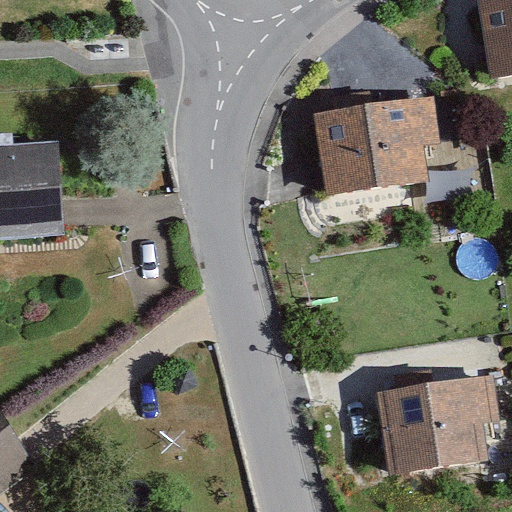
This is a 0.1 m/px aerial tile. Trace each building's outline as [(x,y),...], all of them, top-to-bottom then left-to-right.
[(511,0),(509,0),(468,6),(480,90),(511,85),(511,0)] [(429,116),(308,129),(317,208),(422,196),(419,164),(434,162),(429,116)] [(0,259),(63,256),(57,153),(0,156),(0,259)] [(494,383),(360,401),(372,486),(477,472),(473,440),(501,436),(494,383)] [(0,511),(0,503),(30,480),(0,441),(0,511)]
